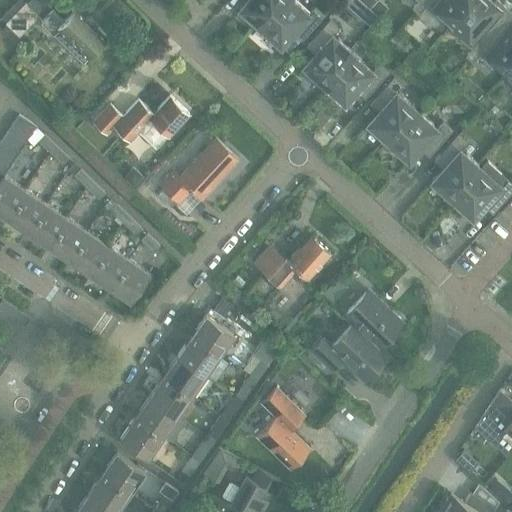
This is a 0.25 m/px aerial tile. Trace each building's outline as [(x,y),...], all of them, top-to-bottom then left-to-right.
[(255,26),(256,24),(255,24),(266,11),(270,15),(276,8),(280,12),(290,0),(246,0),(238,9),(243,13),(242,15),(255,26)] [(304,8),(294,0),(290,0),(280,12),(276,8),(270,15),(266,11),(255,24),(256,24),(280,46),(297,27),(306,35),(323,15),(313,6),(307,13),(303,9),(304,8)] [(361,0),(343,0),(370,24),(378,15),(370,7),(361,0)] [(418,0),(419,0),(413,7),(416,10),(425,0),(418,0)] [(440,14),(452,24),(473,0),(425,0),(416,10),(420,13),(426,6),(437,17),(440,14)] [(473,48),(467,55),(470,58),(511,12),(497,0),(494,0),(493,2),(491,0),(473,0),(452,24),(463,35),(461,38),(473,48)] [(39,16),(26,3),(6,24),(0,30),(13,43),(20,37),(39,16)] [(53,10),(42,22),(84,62),(105,40),(95,31),(96,29),(96,26),(96,24),(95,22),(94,20),(92,19),(90,18),(88,18),(85,18),(83,19),(74,10),(64,20),(53,10)] [(494,62),(505,73),(511,65),(511,13),(511,12),(470,58),(473,61),(479,54),(491,65),(494,62)] [(302,66),(327,88),(339,75),(335,72),(340,66),(336,62),(347,49),(348,50),(349,48),(337,37),(336,39),(332,35),(338,28),(328,19),(311,39),(319,47),(302,66)] [(338,100),(339,99),(344,103),(361,84),(370,92),(387,72),(377,63),(371,70),(348,50),(347,49),(336,62),(340,66),(335,72),(339,75),(327,88),(326,89),(338,100)] [(383,140),(384,139),(383,138),(395,126),(399,129),(404,123),(408,126),(419,114),(419,113),(395,93),(402,85),(393,77),(375,97),(384,104),(367,123),(372,128),(371,129),(383,140)] [(107,133),(115,126),(130,139),(138,130),(156,146),(168,133),(169,135),(189,113),(170,95),(154,112),(139,98),(123,116),(110,104),(94,121),(107,133)] [(432,123),(420,112),(419,113),(419,114),(408,126),(404,123),(399,129),(395,126),(383,138),(384,139),(408,161),(425,141),(434,149),(452,129),(442,120),(435,128),(431,124),(432,123)] [(0,180),(0,212),(6,217),(26,189),(4,174),(37,126),(19,115),(0,143),(0,178),(1,179),(0,180)] [(37,140),(50,152),(57,146),(44,133),(37,140)] [(431,181),(455,202),(456,203),(467,190),(463,186),(468,180),(464,176),(476,163),(476,164),(477,163),(465,152),(464,153),(460,150),(467,142),(457,134),(439,154),(448,162),(431,181)] [(164,186),(157,194),(171,207),(178,199),(179,201),(192,187),(202,197),(239,157),(217,137),(180,176),(175,171),(162,185),(164,186)] [(62,164),(69,157),(57,146),(50,152),(62,164)] [(455,202),(454,204),(466,215),(467,213),(472,218),(489,199),(498,206),(511,190),(511,183),(506,177),(486,160),(480,167),(476,164),(476,163),(464,176),(468,180),(463,186),(467,190),(456,203),(455,202)] [(74,175),(86,187),(93,181),(80,168),(74,175)] [(129,171),(123,177),(133,186),(142,176),(136,171),(129,171)] [(99,199),(105,193),(93,181),(86,187),(99,199)] [(26,189),(6,217),(27,231),(46,202),(26,189)] [(27,231),(47,245),(67,216),(46,202),(27,231)] [(122,222),(123,222),(129,216),(116,203),(110,209),(116,216),(113,219),(119,225),(122,222)] [(47,245),(68,259),(87,230),(67,216),(47,245)] [(129,216),(123,222),(134,234),(141,227),(129,216)] [(108,244),(87,230),(68,259),(89,273),(108,244)] [(141,239),(153,251),(159,245),(147,233),(141,239)] [(321,268),(318,266),(330,252),(310,235),(299,247),(298,246),(288,257),(271,242),(254,261),(281,285),(292,273),(302,282),(307,276),(309,277),(311,274),(314,276),(321,268)] [(89,273),(109,286),(129,258),(108,244),(89,273)] [(129,258),(109,286),(131,301),(150,272),(129,258)] [(344,314),(353,322),(378,346),(379,345),(389,334),(389,331),(400,320),(368,290),(344,314)] [(0,308),(24,325),(29,318),(2,299),(0,301),(0,308)] [(192,334),(220,354),(235,333),(206,313),(192,334)] [(375,363),(386,352),(379,345),(378,346),(353,322),(331,345),(323,337),(312,349),(332,368),(342,358),(364,378),(375,365),(375,363)] [(192,334),(178,354),(206,374),(220,354),(192,334)] [(264,338),(243,369),(249,373),(257,379),(267,365),(279,349),(264,338)] [(164,375),(192,394),(206,374),(178,354),(164,375)] [(249,373),(234,394),(242,400),(257,379),(249,373)] [(164,375),(149,396),(177,415),(192,394),(164,375)] [(275,385),(261,400),(275,414),(256,433),(290,466),(309,447),(289,427),(303,413),(275,385)] [(511,398),(500,388),(475,426),(509,456),(511,452),(511,398)] [(234,394),(220,414),(228,420),(242,400),(234,394)] [(149,396),(135,416),(163,435),(177,415),(149,396)] [(205,435),(213,441),(228,420),(220,414),(205,435)] [(163,435),(135,416),(121,437),(149,456),(163,435)] [(205,435),(191,455),(199,460),(213,441),(205,435)] [(210,462),(212,463),(224,470),(226,466),(232,469),(238,459),(219,449),(210,462)] [(116,451),(102,472),(130,492),(144,470),(116,451)] [(191,455),(180,470),(188,475),(199,460),(191,455)] [(252,478),(246,475),(240,485),(231,481),(228,482),(222,493),(223,496),(231,500),(252,511),(259,511),(272,490),(275,491),(281,480),(258,468),(252,478)] [(116,511),(130,492),(102,472),(88,493),(116,511)] [(478,483),(472,493),(486,502),(494,507),(499,501),(478,483)] [(511,493),(505,487),(497,496),(506,504),(511,496),(511,493)] [(450,493),(438,511),(439,511),(491,511),(494,507),(486,502),(472,493),(470,491),(463,501),(450,493)] [(88,493),(74,511),(115,511),(116,511),(88,493)] [(154,508),(158,511),(161,511),(171,498),(164,494),(154,508)]
